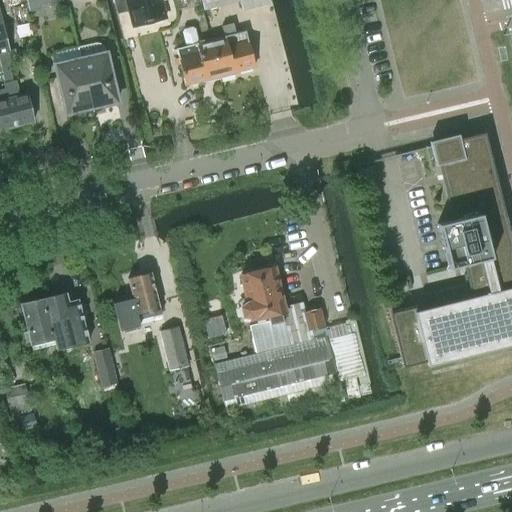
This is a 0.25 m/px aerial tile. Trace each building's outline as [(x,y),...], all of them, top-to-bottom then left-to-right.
[(24,6),(22,0),(1,0),(4,11),(24,6)] [(26,0),(29,12),(37,10),(40,5),(51,3),(56,6),(64,4),(62,0),(26,0)] [(165,17),(160,0),(113,0),(114,3),(124,0),(125,0),(133,26),(165,17)] [(268,0),(200,0),(202,9),(236,0),(238,0),(241,9),(269,2),(268,0)] [(318,12),(328,9),(325,0),(322,0),(315,2),(318,12)] [(0,129),(33,122),(26,94),(19,96),(15,80),(12,81),(5,51),(8,51),(0,18),(0,67),(4,83),(2,83),(4,89),(0,89),(0,129)] [(223,36),(210,39),(220,78),(233,75),(232,72),(254,66),(245,30),(235,33),(232,23),(221,26),(223,36)] [(220,78),(210,39),(199,42),(175,48),(184,84),(206,78),(207,81),(220,78)] [(105,53),(80,59),(91,107),(116,101),(105,53)] [(66,113),(91,107),(80,59),(55,65),(66,113)] [(435,166),(438,165),(452,220),(436,224),(448,268),(463,264),(470,292),(388,312),(402,367),(511,339),(511,270),(511,269),(511,263),(511,259),(511,257),(511,254),(511,250),(511,244),(484,132),(459,139),(458,134),(429,141),(430,146),(435,166)] [(372,164),(355,168),(358,182),(375,178),(372,164)] [(284,311),(274,267),(240,275),(246,301),(239,306),(242,317),(250,318),(250,319),(267,315),(268,321),(283,318),(281,312),(284,311)] [(139,326),(138,320),(161,314),(151,272),(127,278),(132,299),(113,304),(120,331),(139,326)] [(66,292),(42,298),(54,345),(77,339),(71,316),(81,314),(77,297),(68,299),(66,292)] [(26,351),(54,345),(42,298),(19,304),(25,331),(22,332),(26,351)] [(225,408),(336,381),(323,326),(319,309),(303,312),(310,340),(214,364),(225,408)] [(219,315),(202,319),(207,338),(224,334),(219,315)] [(186,366),(177,327),(159,331),(169,371),(186,366)] [(223,346),(209,349),(212,361),(226,358),(223,346)] [(107,348),(93,351),(102,386),(116,383),(107,348)] [(30,403),(25,383),(14,386),(4,389),(9,409),(10,408),(12,415),(31,410),(30,403)] [(356,387),(358,396),(370,393),(368,384),(356,387)]
